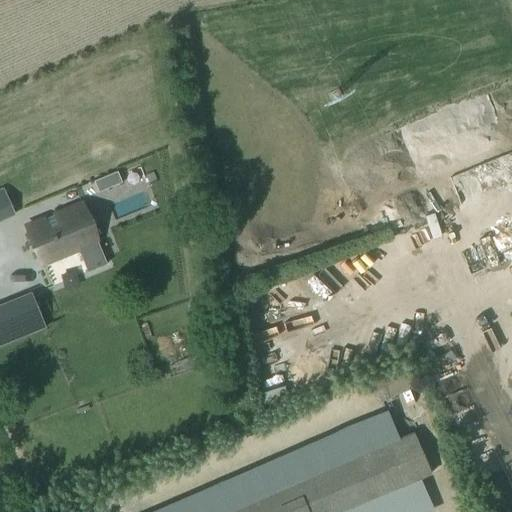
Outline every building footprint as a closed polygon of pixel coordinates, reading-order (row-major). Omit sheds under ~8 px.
[(120,184),(115,172),(92,182),(97,194),(120,184)] [(511,178),(499,181),(505,209),(511,207),(511,178)] [(71,207),(17,230),(33,268),(70,252),(80,274),(96,267),(71,207)] [(400,234),(408,248),(417,243),(409,229),(400,234)] [(0,344),(42,328),(29,297),(30,300),(3,311),(2,308),(0,308),(0,344)] [(397,352),(363,363),(370,385),(404,375),(397,352)] [(384,446),(231,511),(345,511),(432,474),(416,434),(384,446)] [(468,445),(467,456),(487,459),(488,448),(468,445)]
